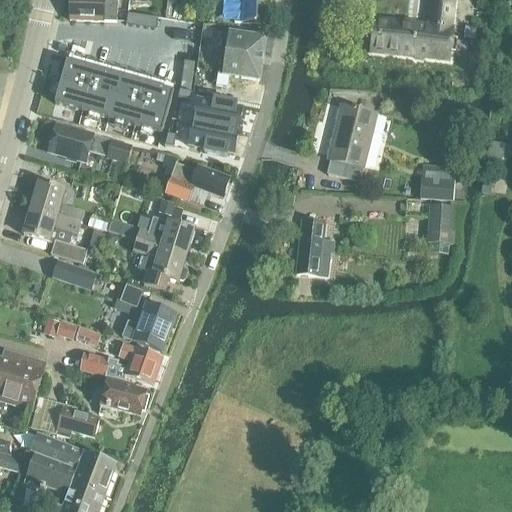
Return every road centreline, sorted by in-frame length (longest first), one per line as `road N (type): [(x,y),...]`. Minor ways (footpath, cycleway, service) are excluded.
road 1 (residential): [(0,185),(40,33)]
road 2 (residential): [(40,33),(181,54)]
